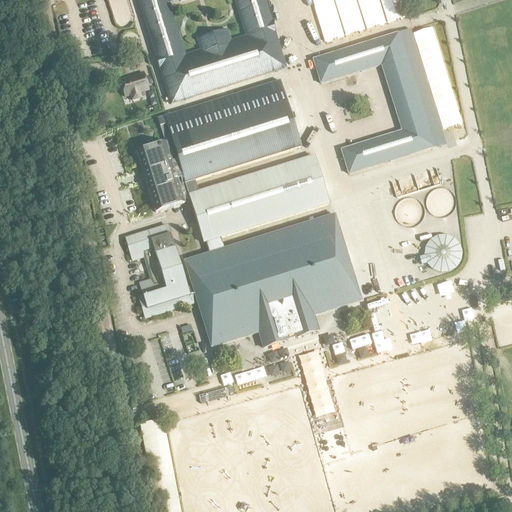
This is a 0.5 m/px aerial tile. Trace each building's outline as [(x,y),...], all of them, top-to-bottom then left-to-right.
[(137,0),(156,59),(159,69),(171,105),(286,70),(275,33),(272,23),(271,23),(264,0),(137,0)] [(349,175),(434,149),(427,125),(406,59),(407,59),(399,34),(314,61),(321,85),(382,66),(403,132),(342,151),(349,175)] [(148,91),(144,75),(119,82),(123,98),(130,96),(131,101),(141,99),(140,94),(148,91)] [(279,82),(164,118),(185,185),(195,182),(300,149),(301,149),(297,138),(284,95),(280,82),(279,82)] [(164,118),(158,120),(165,144),(183,201),(190,199),(189,196),(185,185),(164,118)] [(165,144),(137,153),(143,173),(144,173),(146,180),(145,180),(155,213),(184,204),(183,201),(165,144)] [(198,193),(189,196),(190,199),(202,240),(203,244),(206,243),(220,239),(329,205),(314,157),(198,193)] [(195,182),(185,185),(189,196),(198,193),(195,182)] [(384,206),(394,203),(392,198),(382,202),(384,206)] [(186,262),(184,262),(185,264),(211,346),(210,347),(211,349),(213,348),(247,337),(257,334),(259,334),(263,349),(285,342),(284,339),(295,335),(296,339),(318,332),(314,317),(315,316),(359,302),(359,303),(361,302),(361,300),(360,300),(335,218),(334,216),(332,216),(224,250),(209,255),(186,262)] [(145,257),(152,282),(139,286),(143,298),(138,299),(144,319),(194,303),(190,288),(187,289),(168,227),(126,240),(125,240),(131,261),(145,257)] [(424,253),(423,258),(419,259),(422,267),(426,266),(428,268),(429,269),(431,272),(434,273),(439,275),(444,275),(447,275),(450,273),(455,271),(457,268),(459,266),(460,263),(461,259),(461,254),(460,250),(459,246),(457,244),(455,241),(452,239),(449,238),(444,237),(441,237),(437,238),(434,239),(431,240),(428,244),(426,247),(424,250),(424,253)] [(220,239),(206,243),(209,255),(224,250),(220,239)] [(366,272),(382,268),(378,253),(362,257),(366,272)] [(363,288),(358,290),(365,308),(370,306),(363,288)] [(198,359),(209,355),(207,348),(196,352),(198,359)] [(199,365),(213,363),(212,357),(199,358),(199,365)] [(222,389),(213,392),(217,403),(251,393),(245,373),(220,381),(222,389)] [(158,422),(140,425),(150,480),(169,476),(158,422)] [(176,511),(169,476),(150,480),(156,511),(176,511)]
